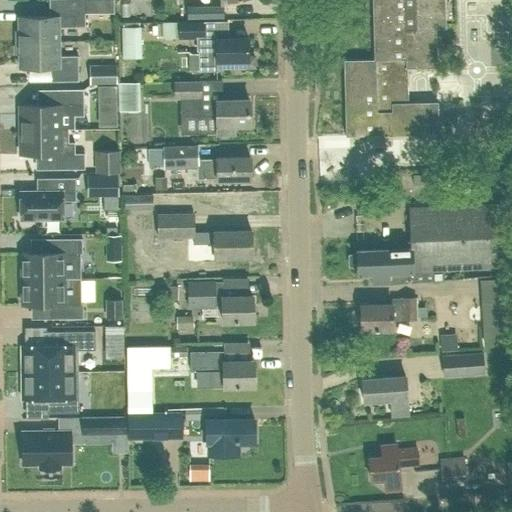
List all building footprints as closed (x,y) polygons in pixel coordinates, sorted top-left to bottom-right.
[(15,41),(58,40),(58,26),(84,26),(83,0),(48,0),(48,15),(17,15),(17,30),(15,30),(15,41)] [(371,0),(373,58),(343,59),(344,135),(438,133),(437,101),(407,102),(407,67),(436,67),(435,28),(445,28),(444,0),(371,0)] [(493,24),(495,0),(465,0),(463,21),(493,24)] [(184,7),(184,16),(215,17),(215,7),(184,7)] [(178,39),(205,38),(204,19),(177,20),(178,39)] [(140,26),(121,27),(121,58),(140,57),(140,26)] [(217,70),(217,66),(254,66),(254,55),(248,55),(247,36),(215,37),(215,49),(198,50),(199,70),(217,70)] [(58,40),(15,41),(15,52),(18,52),(18,67),(49,66),(49,80),(77,80),(77,54),(59,55),(58,40)] [(88,65),(89,85),(116,84),(115,64),(88,65)] [(471,75),(420,77),(421,98),(472,96),(471,75)] [(215,115),(215,126),(215,134),(235,134),(235,126),(250,126),(249,98),(215,99),(215,101),(200,101),(200,81),(174,81),(174,98),(180,98),(180,115),(215,115)] [(118,110),(137,110),(137,82),(117,82),(118,110)] [(19,129),(67,128),(67,127),(60,127),(59,115),(73,115),(73,104),(83,104),(83,88),(55,88),(55,104),(18,104),(19,129)] [(67,128),(19,129),(19,153),(56,153),(56,168),(84,168),(84,152),(74,152),(74,141),(68,141),(67,128)] [(163,168),(196,167),(197,179),(216,178),(216,180),(250,180),(250,156),(216,156),(216,159),(197,159),(197,145),(163,146),(163,168)] [(95,150),(95,172),(120,172),(119,149),(95,150)] [(87,174),(87,196),(117,196),(117,174),(87,174)] [(20,218),(62,218),(62,200),(75,200),(75,176),(43,177),(44,190),(20,190),(20,218)] [(123,195),(124,209),(152,208),(152,194),(123,195)] [(443,271),(504,268),(504,275),(511,275),(511,237),(502,238),(501,202),(409,207),(411,257),(387,258),(386,248),(356,250),(357,274),(386,273),(387,284),(444,281),(443,271)] [(157,244),(213,243),(213,258),(251,257),(251,229),(213,230),(213,231),(193,231),(193,212),(157,213),(157,244)] [(105,247),(120,247),(120,234),(105,235),(105,247)] [(21,278),(80,278),(80,252),(82,252),(81,237),(50,237),(50,251),(20,252),(21,278)] [(171,248),(165,248),(159,249),(160,264),(171,263),(171,248)] [(511,277),(491,278),(494,326),(485,327),(486,345),(511,343),(511,277)] [(80,278),(21,278),(21,304),(50,303),(51,317),(82,317),(82,302),(81,302),(80,278)] [(223,281),(200,281),(187,282),(188,306),(221,305),(221,322),(253,322),(252,294),(223,295),(223,281)] [(164,302),(175,302),(175,286),(164,286),(164,302)] [(359,303),(360,330),(392,329),(392,319),(416,318),(415,297),(400,297),(400,298),(391,298),(391,303),(359,303)] [(106,299),(107,317),(121,317),(120,299),(106,299)] [(445,311),(447,333),(458,332),(456,309),(445,311)] [(23,345),(20,345),(20,348),(21,348),(21,374),(78,373),(77,349),(95,349),(94,330),(42,331),(43,346),(23,346),(23,345)] [(186,355),(186,345),(169,345),(169,356),(186,355)] [(222,387),(254,387),(253,359),(224,360),(224,350),(189,351),(189,371),(222,371),(222,387)] [(440,355),(442,376),(483,373),(482,352),(440,355)] [(21,396),(21,398),(23,398),(25,398),(47,397),(48,412),(78,412),(78,373),(21,374),(21,396)] [(389,377),(388,376),(360,378),(362,400),(389,398),(390,414),(407,413),(404,376),(389,377)] [(127,412),(127,439),(182,438),(182,411),(127,412)] [(236,441),(254,441),(254,419),(224,419),(205,419),(206,441),(208,441),(208,453),(237,453),(236,441)] [(22,432),(22,463),(40,463),(40,467),(59,467),(59,462),(70,462),(70,431),(22,432)] [(370,479),(383,478),(384,489),(399,487),(397,465),(417,463),(416,447),(396,448),(395,443),(380,444),(381,456),(368,457),(370,479)] [(465,481),(464,464),(439,466),(441,484),(465,481)]
